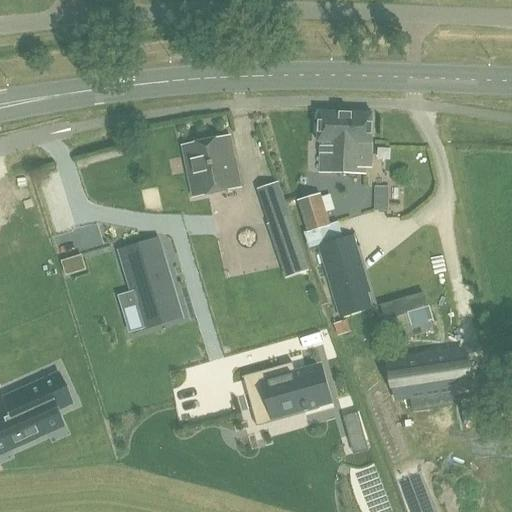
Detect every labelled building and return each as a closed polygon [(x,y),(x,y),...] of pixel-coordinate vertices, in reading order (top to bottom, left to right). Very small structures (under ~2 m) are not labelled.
[(321,172),(342,173),(345,112),(318,110),(317,141),(323,141),(321,172)] [(371,143),(372,113),(345,112),(342,173),(364,174),(365,143),(371,143)] [(240,186),(229,135),(182,145),(193,197),(240,186)] [(384,189),(384,213),(397,213),(397,189),(384,189)] [(319,194),(299,201),(308,230),(329,224),(319,194)] [(289,276),(309,269),(290,216),(270,223),(289,276)] [(205,218),(166,221),(166,229),(206,226),(205,218)] [(338,221),(329,224),(308,230),(304,232),(310,249),(320,246),(344,238),(338,221)] [(174,270),(226,261),(221,233),(169,242),(174,270)] [(353,235),(320,246),(337,302),(370,292),(353,235)] [(143,243),(118,250),(131,292),(135,291),(139,305),(135,307),(141,327),(183,315),(166,258),(149,263),(143,243)] [(61,262),(66,277),(81,273),(76,257),(61,262)] [(349,304),(352,316),(374,311),(372,299),(349,304)] [(330,397),(320,362),(297,368),(295,361),(245,375),(254,404),(272,399),(276,412),(330,397)] [(392,361),(390,391),(405,392),(404,398),(448,401),(449,396),(463,397),(466,366),(392,361)] [(11,412),(0,417),(0,448),(1,451),(52,426),(44,410),(74,396),(62,370),(30,385),(37,399),(17,409),(19,412),(12,415),(11,412)] [(350,435),(362,431),(357,412),(345,416),(350,435)]
